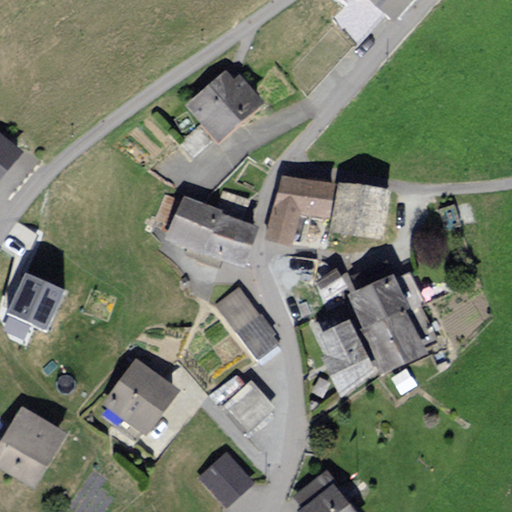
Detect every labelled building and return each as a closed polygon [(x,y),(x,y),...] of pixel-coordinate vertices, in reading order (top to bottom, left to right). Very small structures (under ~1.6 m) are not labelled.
[(363,0),(394,28),(420,0),(363,0)] [(350,46),(333,29),(314,48),(330,65),(350,46)] [(309,86),(330,65),(314,48),(292,70),(309,86)] [(187,102),(218,138),(263,99),(241,74),(236,78),(227,68),(187,102)] [(0,172),(20,148),(0,131),(0,172)] [(327,213),(333,184),(283,173),(270,235),(293,240),(300,207),(327,213)] [(387,190),(342,182),(335,225),(380,233),(387,190)] [(248,199),(225,191),(220,205),(243,213),(248,199)] [(186,195),(170,235),(204,248),(219,211),(220,208),(186,195)] [(242,262),(257,225),(219,211),(204,248),(242,262)] [(60,287),(28,273),(13,306),(45,320),(60,287)] [(393,273),(351,293),(367,325),(402,307),(408,305),(393,273)] [(239,288),(219,303),(238,329),(258,314),(239,288)] [(382,369),(423,349),(402,307),(367,325),(361,327),(382,369)] [(320,332),(342,321),(337,312),(315,323),(320,332)] [(278,342),(258,314),(238,329),(258,357),(278,342)] [(350,321),(322,335),(332,355),(325,358),(340,387),(374,369),(350,321)] [(138,358),(106,401),(147,432),(180,389),(138,358)] [(273,405),(253,382),(247,386),(238,376),(220,392),(249,426),(273,405)] [(0,442),(0,464),(40,487),(73,431),(24,403),(0,442)] [(252,481),(228,453),(203,474),(227,502),(252,481)] [(340,487),(329,471),(297,495),(306,507),(301,511),(355,511),(338,489),(340,487)]
